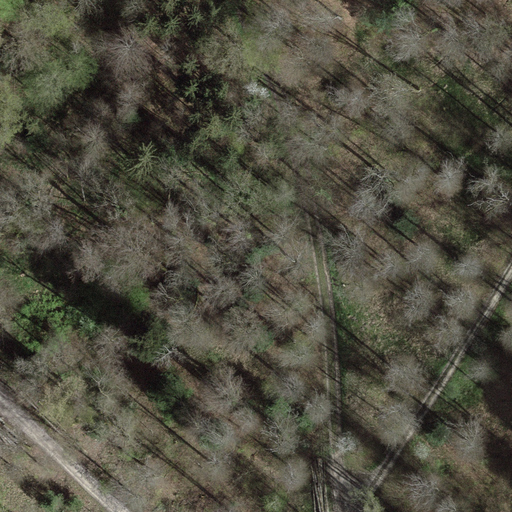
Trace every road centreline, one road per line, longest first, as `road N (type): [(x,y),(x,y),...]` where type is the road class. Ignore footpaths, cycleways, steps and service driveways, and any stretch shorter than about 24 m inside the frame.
road 1 (track): [(260,0),(278,45),(331,342),(349,511)]
road 2 (track): [(375,511),(511,285)]
road 3 (track): [(0,414),(101,511)]
